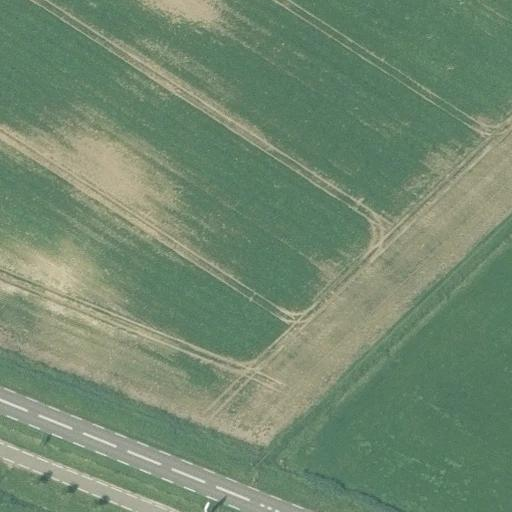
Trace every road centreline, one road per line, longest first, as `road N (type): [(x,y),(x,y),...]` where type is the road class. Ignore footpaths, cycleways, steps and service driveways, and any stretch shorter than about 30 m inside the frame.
road 1 (secondary): [(270,511),(0,402)]
road 2 (unclassified): [(151,511),(0,450)]
